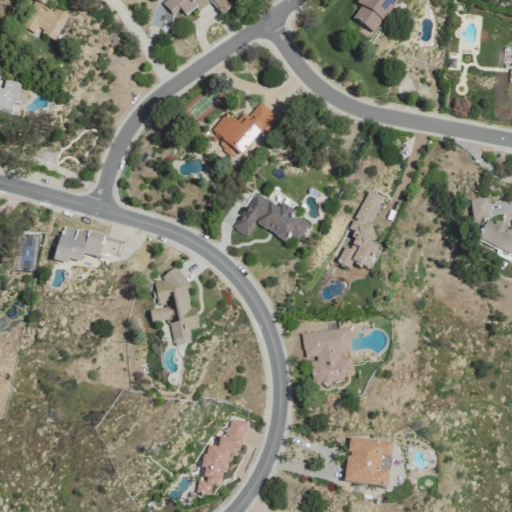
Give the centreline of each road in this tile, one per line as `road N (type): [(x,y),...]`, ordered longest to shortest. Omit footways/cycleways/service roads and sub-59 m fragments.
road 1 (residential): [(232,511),(269,455),(281,400),(270,331),(253,298),(183,236),(0,182)]
road 2 (residential): [(101,210),(117,153),(142,113),(296,0)]
road 3 (residential): [(268,20),(311,78),(358,108),(511,138)]
